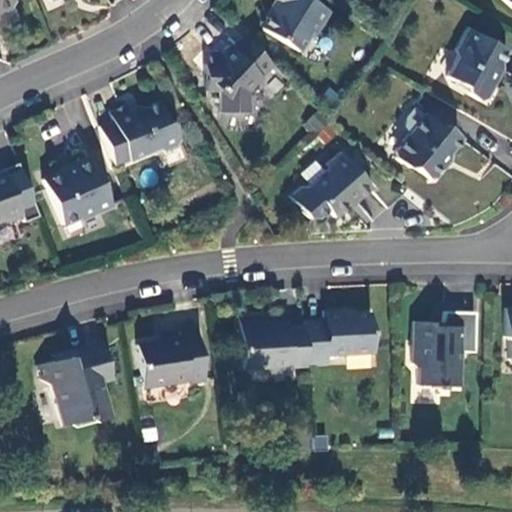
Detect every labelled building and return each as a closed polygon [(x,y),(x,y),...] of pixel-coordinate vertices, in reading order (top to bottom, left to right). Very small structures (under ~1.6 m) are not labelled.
[(0,0),(0,13),(9,9),(12,3),(10,0),(0,0)] [(328,13),(308,0),(275,0),(276,0),(270,10),(272,14),(266,16),(261,24),(263,30),(297,52),(307,36),(313,36),(328,13)] [(511,0),(503,0),(511,8),(511,0)] [(505,50),(467,28),(454,50),(456,58),(445,77),(463,87),(465,93),(478,101),(484,99),(490,88),(489,80),(505,50)] [(245,90),(270,64),(241,37),(230,48),(227,45),(216,56),(209,56),(209,65),(204,65),(204,91),(217,91),(217,112),(245,111),(245,90)] [(110,121),(97,127),(114,167),(157,149),(163,151),(175,146),(177,141),(171,124),(165,122),(157,102),(130,112),(126,104),(107,112),(110,121)] [(324,134),(325,116),(307,115),(306,132),(324,134)] [(439,127),(425,115),(394,152),(395,159),(407,168),(413,168),(426,180),(432,180),(441,169),(439,161),(459,139),(445,126),(439,127)] [(356,199),(370,186),(338,152),(325,164),(325,170),(306,187),(299,187),(288,197),(308,218),(317,219),(327,209),(333,217),(354,198),(356,199)] [(109,206),(88,157),(68,165),(68,168),(40,180),(59,225),(77,218),(79,220),(109,206)] [(3,172),(0,173),(0,220),(2,220),(4,221),(20,215),(3,172)] [(322,320),(302,322),(303,326),(306,364),(326,363),(325,356),(372,352),(370,313),(340,315),(341,312),(322,313),(322,320)] [(431,321),(413,321),(413,364),(417,369),(417,385),(434,386),(435,389),(441,389),(442,385),(459,386),(460,352),(474,352),(475,312),(443,312),(442,326),(431,326),(431,321)] [(306,364),(303,326),(286,327),(286,323),(261,325),(261,318),(239,319),(242,369),(268,369),(269,374),(290,372),(290,369),(306,367),(306,364)] [(160,342),(135,347),(142,389),(185,382),(187,385),(202,382),(196,332),(179,335),(179,337),(163,340),(160,342)] [(67,359),(51,363),(35,368),(39,381),(49,387),(59,427),(85,421),(91,423),(108,419),(99,383),(109,379),(100,344),(66,354),(67,359)] [(50,358),(51,363),(67,359),(66,354),(50,358)]
